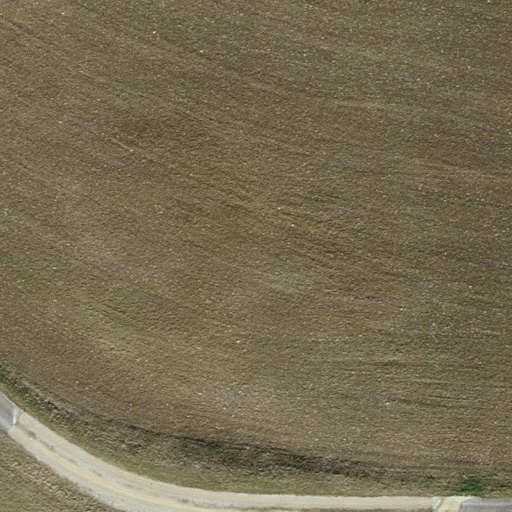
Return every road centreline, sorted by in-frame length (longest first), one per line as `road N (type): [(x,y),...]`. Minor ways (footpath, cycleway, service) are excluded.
road 1 (track): [(300,511),(190,507),(104,487),(0,426)]
road 2 (track): [(511,506),(343,511)]
